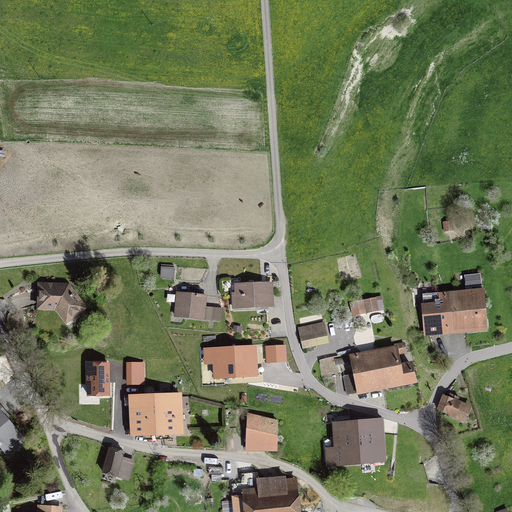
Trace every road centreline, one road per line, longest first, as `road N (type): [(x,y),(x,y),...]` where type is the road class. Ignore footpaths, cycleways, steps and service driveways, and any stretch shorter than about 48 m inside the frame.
road 1 (residential): [(46,424),(282,467),(340,509)]
road 2 (residential): [(0,266),(156,253),(280,259)]
road 3 (residential): [(280,259),(265,0)]
road 4 (residential): [(426,422),(328,397),(311,383),(290,327),(280,259)]
road 5 (residential): [(511,346),(454,369),(426,422)]
